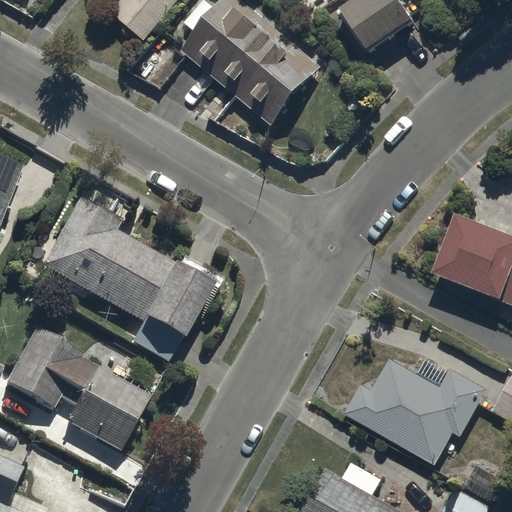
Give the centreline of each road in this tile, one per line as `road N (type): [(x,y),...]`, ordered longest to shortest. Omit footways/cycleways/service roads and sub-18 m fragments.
road 1 (residential): [(328,251),(0,72)]
road 2 (residential): [(184,511),(328,251)]
road 3 (residential): [(328,251),(421,149),(511,70)]
